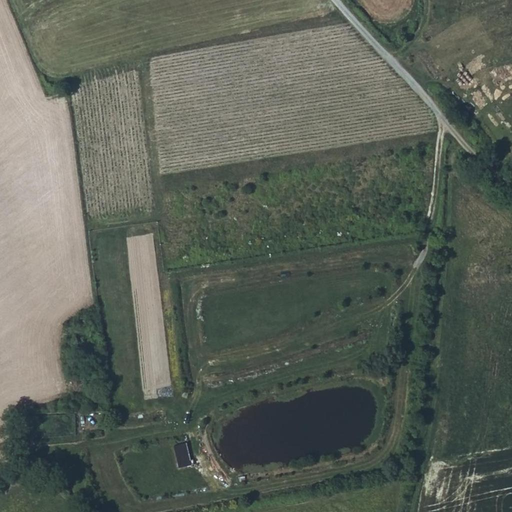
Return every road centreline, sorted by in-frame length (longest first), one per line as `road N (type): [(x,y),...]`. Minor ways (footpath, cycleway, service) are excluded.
road 1 (track): [(107,445),(104,484),(114,498),(144,510),(372,460),(389,435),(408,278),(422,247),(444,124)]
road 2 (track): [(511,188),(481,166),(337,0)]
